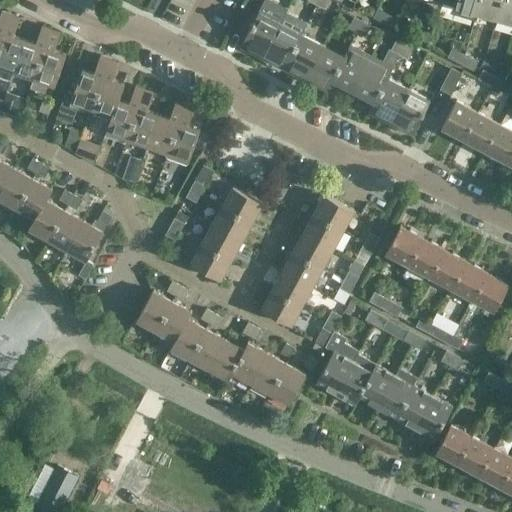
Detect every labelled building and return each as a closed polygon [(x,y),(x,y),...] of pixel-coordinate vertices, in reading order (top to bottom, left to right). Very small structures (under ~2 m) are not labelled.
[(441,0),(443,0),(444,0),(443,0),(427,0),(426,3),(437,9),(441,0)] [(474,20),(476,12),(479,0),(443,0),(444,0),(454,5),(452,13),(474,20)] [(479,0),(476,12),(496,18),(501,0),(479,0)] [(511,0),(501,0),(496,18),(511,22),(511,0)] [(240,46),(262,57),(280,22),(258,10),(240,46)] [(0,42),(10,14),(1,11),(0,14),(0,42)] [(0,75),(10,79),(13,71),(24,38),(14,35),(20,18),(10,14),(0,42),(0,75)] [(348,26),(356,31),(362,20),(353,15),(348,26)] [(356,31),(365,35),(370,24),(362,20),(356,31)] [(262,57),(284,68),(302,33),(280,22),(262,57)] [(13,71),(33,78),(51,29),(41,25),(35,42),(24,38),(13,71)] [(51,29),(33,78),(30,87),(51,94),(54,85),(66,53),(54,49),(60,32),(51,29)] [(284,68),(305,79),(323,43),(302,33),(284,68)] [(353,90),(374,101),(392,66),(392,65),(399,52),(404,41),(396,37),(390,47),(388,45),(381,60),(371,55),(353,90)] [(412,45),(404,41),(399,52),(406,56),(412,45)] [(332,79),(344,54),(323,43),(305,79),(326,90),(332,79)] [(332,79),(353,90),(371,55),(349,44),(344,54),(332,79)] [(465,52),(453,46),(448,55),(460,61),(465,52)] [(479,60),(465,52),(460,61),(474,69),(479,60)] [(78,107),(90,111),(108,58),(100,55),(94,72),(82,68),(81,69),(74,67),(68,85),(75,87),(72,96),(65,93),(56,117),(72,122),(78,107)] [(106,129),(107,129),(117,99),(123,82),(112,78),(118,61),(108,58),(90,111),(109,118),(106,129)] [(370,112),(390,122),(408,87),(388,77),(393,66),(392,66),(374,101),(375,101),(370,112)] [(440,88),(452,94),(462,72),(451,66),(440,88)] [(498,76),(483,68),(478,77),(493,85),(498,76)] [(511,84),(498,76),(493,85),(507,93),(511,84)] [(107,129),(127,137),(144,88),(134,85),(128,103),(117,99),(107,129)] [(408,87),(390,122),(412,134),(430,98),(408,87)] [(127,137),(147,143),(158,113),(146,109),(152,91),(144,88),(127,137)] [(147,143),(168,151),(184,102),(176,99),(170,117),(158,113),(147,143)] [(442,125),(464,137),(479,110),(457,99),(442,125)] [(184,102),(168,151),(188,158),(199,127),(187,123),(193,105),(184,102)] [(464,137),(486,149),(500,122),(479,110),(464,137)] [(486,149),(508,160),(511,151),(511,128),(500,122),(486,149)] [(72,126),(65,143),(76,147),(82,130),(72,126)] [(74,154),(93,165),(100,146),(85,141),(89,131),(83,129),(74,154)] [(0,147),(0,151),(6,155),(12,145),(4,140),(0,147)] [(136,178),(143,157),(130,153),(124,174),(136,178)] [(27,167),(35,172),(41,161),(33,157),(27,167)] [(0,191),(14,166),(0,158),(0,191)] [(35,172),(44,176),(50,166),(41,161),(35,172)] [(0,191),(0,196),(16,206),(33,177),(14,166),(0,191)] [(16,206),(35,216),(46,199),(52,188),(33,177),(16,206)] [(195,179),(190,187),(200,192),(204,184),(195,179)] [(232,185),(222,205),(252,221),(262,201),(232,185)] [(186,195),(195,201),(200,192),(190,187),(186,195)] [(59,199),(68,203),(73,193),(65,188),(59,199)] [(68,203),(76,208),(81,197),(73,193),(68,203)] [(324,193),(314,212),(343,228),(354,209),(324,193)] [(29,227),(49,239),(65,209),(46,199),(35,216),(35,217),(29,227)] [(222,205),(212,223),(241,240),(252,221),(222,205)] [(84,220),(65,209),(49,239),(68,249),(84,220)] [(94,225),(84,220),(68,249),(86,260),(102,230),(111,214),(102,209),(94,225)] [(314,212),(304,231),(333,247),(343,228),(314,212)] [(174,217),(170,225),(180,230),(184,222),(174,217)] [(212,223),(202,242),(231,258),(241,240),(212,223)] [(386,251),(408,263),(422,236),(400,224),(386,251)] [(166,233),(175,238),(180,230),(170,225),(166,233)] [(304,231),(293,250),(322,266),(333,247),(304,231)] [(365,240),(364,242),(374,246),(379,237),(369,232),(365,240)] [(408,263),(429,275),(444,247),(422,236),(408,263)] [(231,258),(202,242),(191,261),(220,277),(231,258)] [(360,249),(370,253),(374,246),(364,242),(360,249)] [(429,275),(451,286),(466,259),(444,247),(429,275)] [(293,250),(283,269),(312,285),(322,266),(293,250)] [(451,286),(472,297),(487,271),(466,259),(451,286)] [(283,269),(272,288),(302,304),(312,285),(283,269)] [(349,270),(343,280),(353,285),(358,275),(349,270)] [(487,271),(472,297),(494,309),(509,282),(487,271)] [(167,289),(176,294),(181,285),(172,280),(167,289)] [(340,287),(349,292),(353,285),(343,280),(340,287)] [(176,294),(184,298),(189,289),(181,285),(176,294)] [(302,304),(272,288),(262,307),(291,323),(302,304)] [(137,319),(157,329),(173,300),(153,289),(137,319)] [(388,299),(374,291),(369,300),(384,308),(388,299)] [(402,306),(388,299),(384,308),(397,315),(402,306)] [(171,346),(172,347),(188,318),(192,311),(173,300),(157,329),(175,339),(171,346)] [(201,317),(210,322),(215,312),(206,307),(201,317)] [(331,308),(325,319),(337,324),(341,315),(342,314),(331,308)] [(369,309),(364,318),(373,323),(378,313),(369,309)] [(210,322),(218,326),(223,316),(215,312),(210,322)] [(387,318),(378,313),(373,323),(371,329),(379,333),(387,318)] [(415,325),(427,331),(432,322),(420,316),(415,325)] [(172,347),(191,357),(207,328),(188,318),(172,347)] [(314,339),(325,345),(334,329),(337,324),(325,319),(314,339)] [(243,331),(252,335),(257,326),(248,321),(243,331)] [(427,331),(448,342),(453,333),(432,322),(427,331)] [(252,335),(260,340),(265,330),(257,326),(252,335)] [(191,357),(210,367),(226,338),(207,328),(191,357)] [(317,383),(336,393),(358,351),(359,348),(344,340),(347,336),(334,329),(325,345),(334,351),(317,383)] [(402,339),(411,343),(416,333),(407,329),(402,339)] [(411,343),(420,348),(425,338),(416,333),(411,343)] [(448,342),(458,348),(463,338),(453,333),(448,342)] [(228,377),(232,371),(244,348),(226,338),(210,367),(228,377)] [(232,371),(251,381),(267,352),(248,341),(244,348),(232,371)] [(280,351),(289,356),(294,346),(285,342),(280,351)] [(446,349),(440,359),(448,364),(454,354),(446,349)] [(355,403),(359,397),(377,362),(358,351),(336,393),(355,403)] [(251,381),(270,391),(286,362),(267,352),(251,381)] [(463,359),(454,354),(448,364),(457,369),(463,359)] [(304,364),(312,369),(317,359),(309,355),(304,364)] [(286,362),(270,391),(290,402),(306,373),(286,362)] [(359,397),(377,407),(396,372),(377,362),(359,397)] [(502,371),(511,376),(511,364),(508,362),(502,371)] [(377,407),(396,417),(414,384),(418,376),(399,365),(396,372),(377,407)] [(483,380),(498,387),(503,378),(489,370),(483,380)] [(498,387),(511,394),(511,382),(503,378),(498,387)] [(396,417),(412,425),(429,393),(414,384),(396,417)] [(429,393),(412,425),(415,427),(413,430),(432,441),(434,438),(435,438),(452,405),(429,393)] [(436,450),(459,462),(473,435),(450,424),(436,450)] [(459,462),(480,473),(494,447),(473,435),(459,462)] [(480,473),(502,485),(511,465),(511,456),(494,447),(480,473)] [(37,506),(51,511),(62,511),(80,471),(56,461),(37,506)] [(511,465),(502,485),(511,490),(511,465)]
